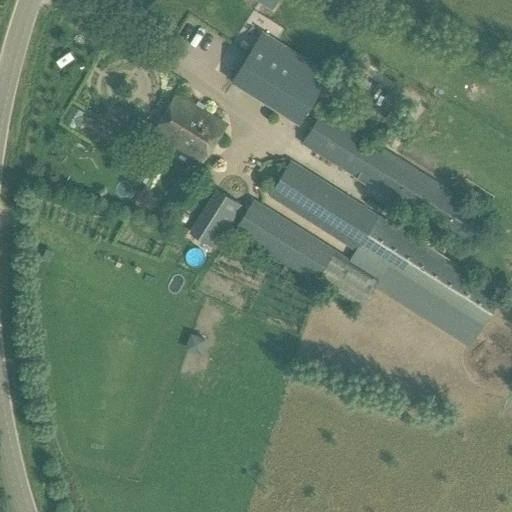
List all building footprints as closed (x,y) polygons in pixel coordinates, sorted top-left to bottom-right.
[(264,34),(232,83),(298,125),(330,76),(264,34)] [(177,95),(153,133),(201,164),(225,125),(177,95)] [(322,111),(302,143),(464,246),(484,214),(322,111)] [(502,297),(292,162),(270,196),(360,254),(354,263),(381,280),(376,288),(470,346),(502,297)] [(215,246),(243,204),(230,196),(213,222),(204,216),(193,231),(215,246)] [(381,280),(354,263),(252,201),(233,232),(362,311),(376,288),(381,280)] [(136,243),(144,225),(121,215),(113,232),(136,243)] [(157,247),(161,233),(150,230),(147,245),(157,247)]
